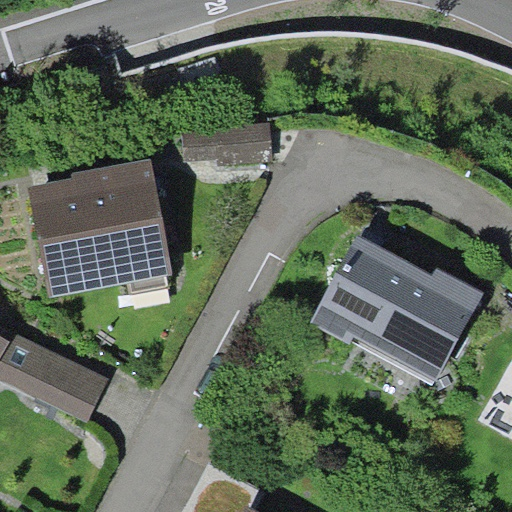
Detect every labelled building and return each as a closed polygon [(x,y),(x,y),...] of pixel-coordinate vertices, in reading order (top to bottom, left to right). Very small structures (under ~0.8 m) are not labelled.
[(273,161),(270,122),(215,125),(216,130),(183,132),(184,161),(217,159),(218,164),(273,161)] [(73,177),(29,185),(49,297),(127,283),(166,276),(173,274),(152,158),(73,173),(73,177)] [(432,274),(358,235),(310,323),(349,344),(351,340),(353,336),(435,380),(436,381),(484,293),(436,266),(432,274)] [(169,287),(166,276),(127,283),(129,294),(169,287)] [(0,356),(10,339),(4,336),(9,327),(0,321),(0,356)] [(108,381),(9,327),(4,336),(10,339),(0,356),(0,376),(85,424),(108,381)] [(432,385),(435,380),(353,336),(351,340),(432,385)] [(240,511),(246,502),(256,508),(265,491),(208,461),(180,511),(240,511)] [(263,511),(256,508),(246,502),(240,511),(263,511)]
